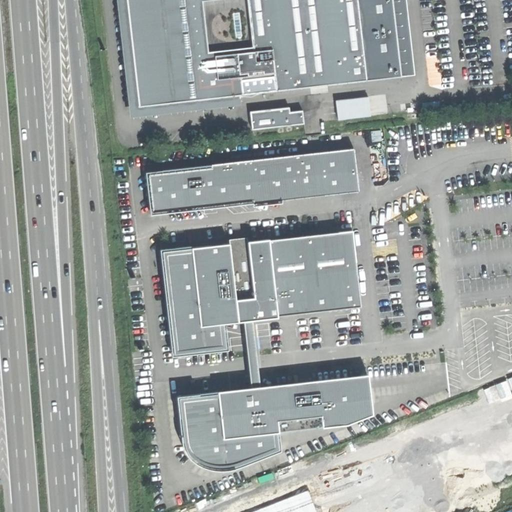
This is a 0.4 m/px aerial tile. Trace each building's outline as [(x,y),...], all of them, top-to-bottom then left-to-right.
[(118,0),(131,116),(241,104),(241,94),(141,105),(128,0),(118,0)] [(128,0),(141,105),(241,94),(278,90),(274,49),(255,52),(255,47),(209,52),(204,1),(208,0),(128,0)] [(249,0),(255,47),(255,52),(274,49),(278,90),(414,74),(405,0),(249,0)] [(369,97),(336,101),(339,120),(372,116),(369,97)] [(254,128),(305,123),(304,111),(302,111),(291,112),(291,108),(252,112),(254,128)] [(360,191),(355,148),(213,165),(213,168),(151,175),(155,211),(256,200),(256,203),(360,191)] [(271,239),(279,315),(362,306),(353,230),(271,239)] [(256,298),(250,241),(250,237),(231,239),(231,243),(237,300),(256,298)] [(254,320),(279,317),(279,315),(271,239),(250,241),(256,298),(237,300),(240,321),(245,321),(254,320)] [(240,321),(237,300),(231,243),(193,248),(202,325),(226,323),(240,321)] [(229,349),(226,323),(202,325),(193,248),(164,251),(176,355),(229,349)] [(253,388),(261,387),(259,365),(254,320),(245,321),(251,367),(253,388)] [(373,414),(369,374),(261,387),(253,388),(219,392),(225,438),(280,431),(279,420),(323,415),(324,426),(349,423),(373,414)] [(225,438),(219,392),(178,396),(186,448),(192,457),(199,463),(206,467),(217,469),(224,469),(237,467),(282,449),(280,431),(225,438)] [(315,511),(308,492),(258,511),(315,511)]
